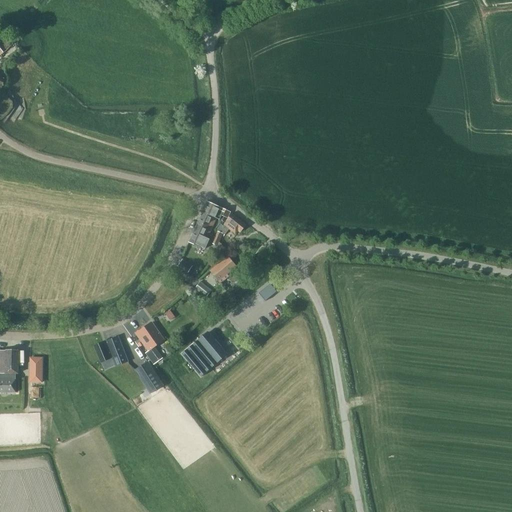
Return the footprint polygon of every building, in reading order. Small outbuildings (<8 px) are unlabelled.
[(230,212),(207,202),(202,212),(216,219),(219,220),(221,216),(227,219),(230,212)] [(207,238),(216,219),(202,212),(193,232),(207,238)] [(217,229),(222,233),(224,235),(228,229),(235,234),(237,231),(240,233),(246,225),(232,214),(226,221),(226,222),(223,226),(220,225),(217,229)] [(199,247),(200,246),(205,249),(209,240),(207,238),(193,232),(188,242),(199,247)] [(219,240),(214,237),(211,244),(216,246),(219,240)] [(217,246),(212,251),(218,256),(219,254),(223,252),(217,246)] [(220,284),(228,277),(227,275),(236,267),(227,256),(209,271),(220,284)] [(187,273),(192,266),(182,260),(177,267),(187,273)] [(206,297),(211,291),(200,282),(194,289),(206,297)] [(273,294),(276,292),(269,284),(266,287),(273,294)] [(273,295),(266,287),(259,293),(265,301),(273,295)] [(164,340),(151,323),(142,329),(142,328),(135,333),(148,351),(145,353),(153,365),(163,358),(154,347),(164,340)] [(203,336),(181,354),(200,377),(227,355),(212,336),(211,337),(208,333),(203,337),(203,336)] [(115,367),(127,362),(128,362),(118,337),(106,341),(106,342),(103,343),(103,342),(94,346),(101,363),(112,358),(115,367)] [(18,374),(18,350),(5,350),(0,350),(0,392),(16,393),(16,379),(16,374),(18,374)] [(43,383),(43,357),(29,357),(29,383),(43,383)] [(150,393),(162,386),(147,362),(135,370),(150,393)]
